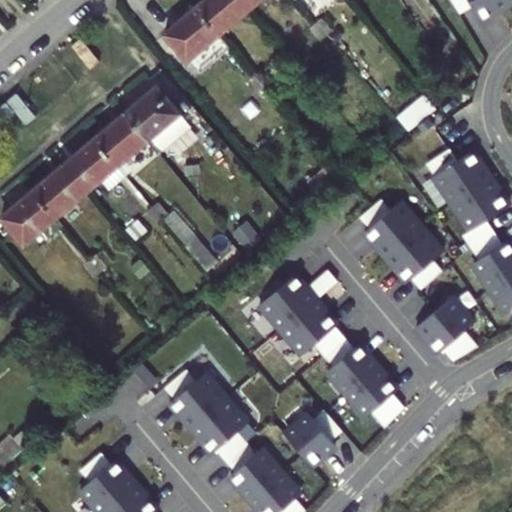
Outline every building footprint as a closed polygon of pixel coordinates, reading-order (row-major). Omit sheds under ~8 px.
[(244,0),(200,0),(196,4),(218,30),(248,4),(244,0)] [(509,0),(471,0),(482,19),(510,2),(509,0)] [(186,56),(218,30),(196,4),(164,30),(186,56)] [(322,14),(315,20),(325,32),(332,26),(322,14)] [(325,32),(315,20),(310,25),(320,36),(325,32)] [(253,72),(263,84),(269,78),(260,66),(253,72)] [(257,89),(263,84),(253,72),(247,77),(257,89)] [(157,83),(125,109),(147,136),(159,150),(191,123),(157,83)] [(125,109),(94,136),(116,162),(147,136),(125,109)] [(94,136),(64,161),(86,187),(100,175),(108,185),(124,171),(116,162),(94,136)] [(437,171),(455,198),(494,172),(476,145),(461,155),(453,143),(430,159),(437,171)] [(54,213),(86,187),(64,161),(33,187),(54,213)] [(511,199),(494,172),(455,198),(473,226),(464,232),(472,243),(497,227),(489,215),(511,200),(511,199)] [(22,240),(54,213),(33,187),(0,214),(22,240)] [(381,196),(360,214),(370,224),(365,228),(386,253),(422,223),(401,198),(390,207),(381,196)] [(157,200),(151,205),(160,216),(166,210),(157,200)] [(154,220),(160,216),(151,205),(146,210),(154,220)] [(422,223),(386,253),(408,279),(412,275),(422,286),(443,268),(433,257),(444,248),(422,223)] [(497,227),(472,243),(480,255),(474,259),(491,284),(511,269),(511,244),(507,237),(505,238),(497,227)] [(191,234),(181,242),(204,269),(214,261),(191,234)] [(95,252),(90,256),(98,267),(104,262),(95,252)] [(93,271),(98,267),(90,256),(84,261),(93,271)] [(260,301),(281,326),(317,296),(338,278),(329,267),(308,285),(296,270),(260,301)] [(511,269),(491,284),(507,309),(511,306),(511,269)] [(453,293),(417,323),(439,350),(441,348),(451,359),(478,343),(465,328),(475,320),(453,293)] [(317,296),(281,326),(303,351),(315,341),(324,351),(345,334),(336,323),(339,321),(317,296)] [(345,334),(324,351),(333,362),(328,366),(348,389),(378,364),(359,341),(354,344),(345,334)] [(378,364),(348,389),(367,412),(372,408),(386,423),(405,403),(393,390),(397,387),(378,364)] [(187,366),(166,384),(175,395),(170,399),(191,424),(227,394),(206,369),(196,377),(187,366)] [(227,394),(191,424),(213,450),(217,446),(226,457),(247,439),(238,428),(249,419),(227,394)] [(311,411),(286,431),(312,461),(336,441),(332,436),(343,427),(325,406),(315,415),(311,411)] [(247,439),(226,457),(235,467),(231,471),(250,494),(281,468),(261,445),(256,450),(247,439)] [(0,464),(17,450),(12,445),(0,454),(0,464)] [(81,486),(102,511),(138,481),(116,455),(112,459),(103,449),(82,466),(91,477),(81,486)] [(281,468),(250,494),(265,511),(300,511),(306,506),(296,495),(300,491),(281,468)] [(156,511),(154,510),(159,506),(138,481),(102,511),(156,511)]
